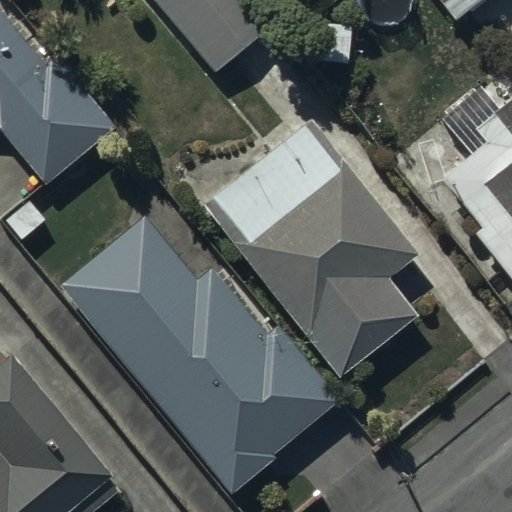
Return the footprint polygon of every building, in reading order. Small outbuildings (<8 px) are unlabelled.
[(242,0),(150,0),(214,78),(270,34),(242,0)] [(436,0),(448,15),(467,0),(436,0)] [(0,132),(1,133),(47,185),(113,128),(59,60),(46,71),(0,15),(0,132)] [(480,79),(435,112),(465,151),(440,171),(487,233),(509,216),(511,219),(511,87),(496,99),(480,79)] [(308,114),(201,199),(334,370),(414,308),(384,271),(415,246),(308,114)] [(131,216),(57,277),(225,480),(270,443),(267,439),(326,390),(268,320),(256,330),(202,265),(184,280),(131,216)] [(14,359),(0,370),(0,511),(100,511),(118,498),(107,485),(113,479),(14,359)]
